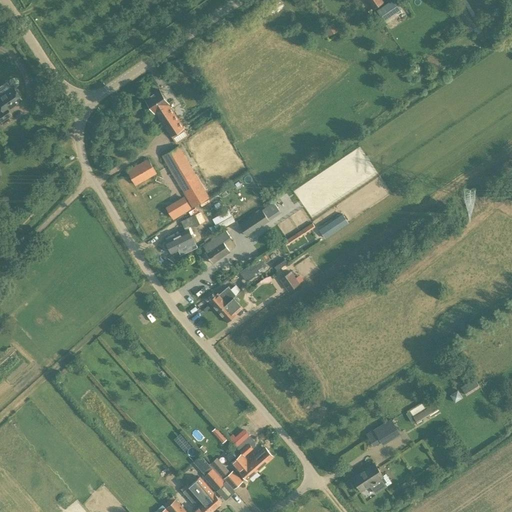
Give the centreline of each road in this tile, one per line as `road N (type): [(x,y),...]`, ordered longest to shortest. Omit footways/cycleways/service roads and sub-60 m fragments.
road 1 (unclassified): [(276,511),(310,478),(306,463),(191,330),(97,189),(78,142),(82,99)]
road 2 (unclassified): [(82,99),(237,0)]
road 3 (unclassified): [(2,0),(56,81),(82,99)]
